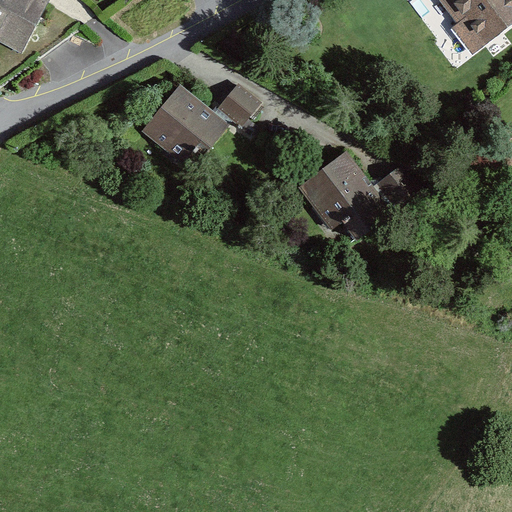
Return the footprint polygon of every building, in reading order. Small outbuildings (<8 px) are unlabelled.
[(52,3),(46,0),(0,0),(0,43),(25,56),(52,3)] [(511,0),(431,0),(474,56),(511,27),(511,0)] [(241,84),(220,107),(245,126),(265,107),(241,84)] [(230,131),(182,89),(142,136),(190,177),(230,131)] [(343,159),(298,192),(346,257),(390,225),(343,159)]
